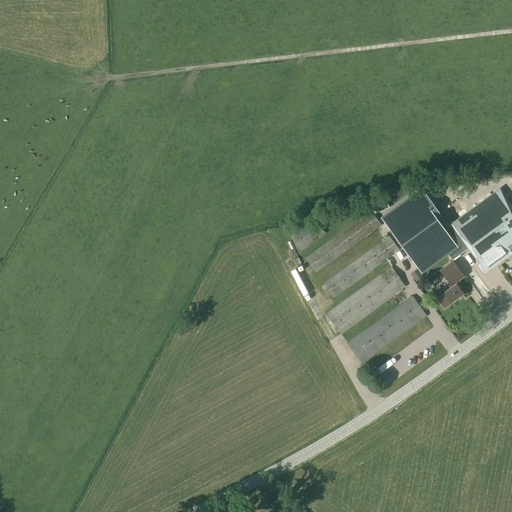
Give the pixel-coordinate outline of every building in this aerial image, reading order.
[(422,274),(462,245),(485,275),(511,255),(511,205),(500,190),(449,228),(424,194),(420,197),(416,193),(381,219),(422,274)] [(395,195),(371,204),(375,214),(398,205),(395,195)] [(371,212),(306,259),(316,273),(381,226),(371,212)] [(312,223),(291,238),(300,251),(322,236),(312,223)] [(389,237),(324,285),(334,299),(399,251),(389,237)] [(440,287),(433,292),(445,308),(464,294),(456,283),(464,277),(454,262),(441,272),(451,286),(449,287),(451,290),(445,294),(440,287)] [(392,268),(326,315),(341,335),(406,288),(392,268)] [(415,282),(423,276),(418,269),(410,275),(415,282)] [(412,296),(347,344),(361,365),(427,317),(412,296)]
